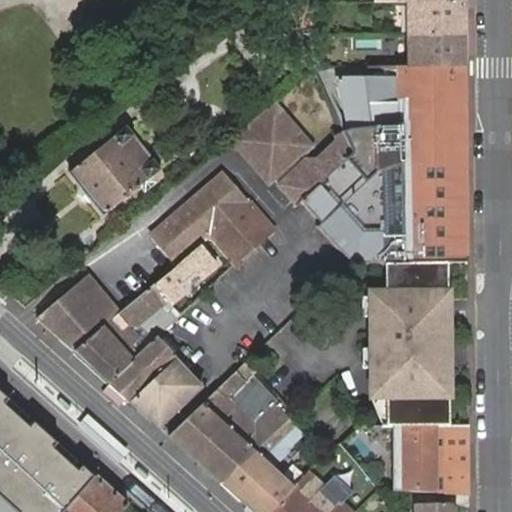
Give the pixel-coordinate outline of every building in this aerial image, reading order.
[(409,69),(465,68),(465,4),(408,5),(409,69)] [(313,27),(310,7),(288,11),(292,30),(313,27)] [(320,69),(314,30),(279,35),(285,75),(320,69)] [(315,227),(349,264),(380,263),(467,261),(465,68),(409,69),(397,69),(398,80),(337,82),(354,152),(351,155),(300,201),(320,222),(315,227)] [(327,69),(320,69),(315,73),(327,100),(334,97),(327,69)] [(313,149),(275,105),(271,108),(309,152),(313,149)] [(309,152),(271,108),(230,141),(268,186),(273,182),(301,159),(309,152)] [(103,217),(159,172),(123,125),(66,171),(103,217)] [(296,205),(300,201),(351,155),(341,133),(336,136),(339,144),(329,154),(326,153),(314,164),(314,163),(307,164),(302,159),(301,159),(273,182),(296,205)] [(268,186),(230,141),(226,144),(265,189),(268,186)] [(192,249),(208,237),(246,205),(222,176),(149,236),(173,266),(192,249)] [(208,237),(230,266),(236,260),(234,258),(269,231),(246,205),(208,237)] [(72,349),(98,373),(138,339),(132,331),(208,267),(192,249),(173,266),(115,314),(72,349)] [(447,262),(385,263),(385,292),(369,292),(370,399),(381,428),(443,427),(447,427),(447,262)] [(53,300),(35,317),(72,349),(115,314),(82,274),(53,300)] [(106,380),(156,425),(197,386),(152,338),(106,380)] [(233,371),(165,433),(216,480),(285,418),(272,403),(250,423),(221,398),(242,381),(233,371)] [(64,511),(68,509),(97,477),(0,393),(0,506),(6,511),(64,511)] [(285,418),(216,480),(252,511),(267,511),(294,487),(301,481),(281,457),(298,443),(287,432),(293,427),(285,418)] [(381,428),(353,428),(338,444),(354,464),(363,456),(443,453),(443,427),(381,428)] [(469,495),(468,427),(447,427),(443,427),(443,453),(443,494),(469,495)] [(121,511),(128,505),(97,477),(68,509),(71,511),(121,511)] [(301,481),(294,487),(267,511),(338,511),(304,478),(301,481)] [(414,511),(453,511),(453,507),(443,507),(443,494),(414,493),(414,511)]
